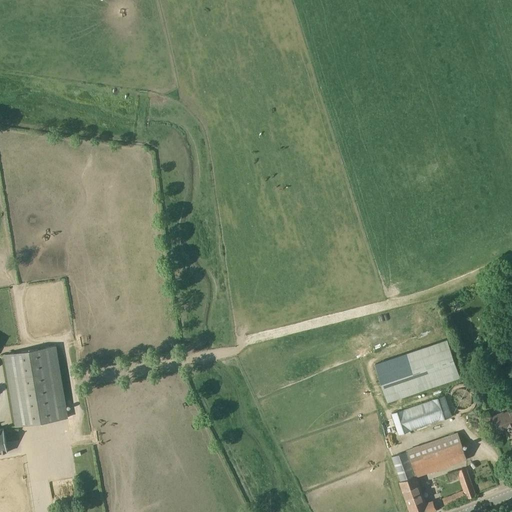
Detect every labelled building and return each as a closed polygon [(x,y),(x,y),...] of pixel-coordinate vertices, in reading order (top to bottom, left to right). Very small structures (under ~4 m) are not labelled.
[(500,321),(489,326),(494,337),(505,333),(500,321)] [(385,391),(382,377),(449,360),(444,341),(369,359),(377,392),(385,391)] [(67,418),(55,346),(6,354),(18,426),(67,418)] [(451,416),(444,396),(391,414),(398,434),(451,416)] [(511,407),(493,416),(500,432),(506,429),(509,437),(511,435),(511,407)] [(0,453),(8,452),(4,428),(0,429),(0,453)] [(406,452),(407,454),(408,454),(415,475),(428,470),(429,471),(465,458),(466,458),(457,432),(405,451),(406,452)] [(400,481),(415,475),(408,454),(407,454),(406,452),(392,457),(393,459),(400,481)] [(446,475),(448,481),(460,477),(465,491),(443,499),(446,507),(476,496),(466,468),(446,475)] [(426,503),(415,475),(400,481),(411,511),(431,511),(436,510),(433,501),(426,503)]
